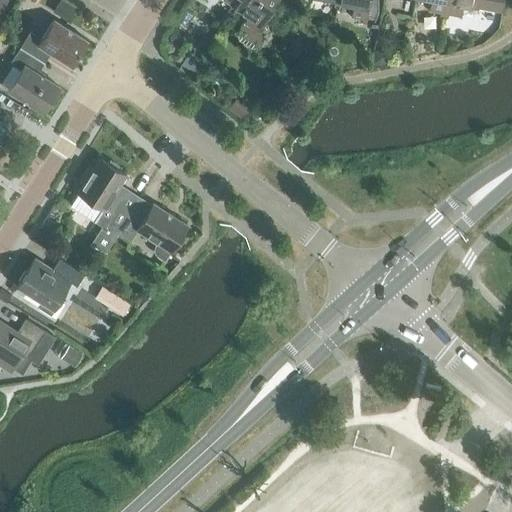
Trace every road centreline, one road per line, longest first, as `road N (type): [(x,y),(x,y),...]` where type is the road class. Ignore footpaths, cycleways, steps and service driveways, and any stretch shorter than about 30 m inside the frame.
road 1 (unclassified): [(376,292),(110,69)]
road 2 (secondary): [(139,511),(376,292)]
road 3 (residential): [(0,247),(110,69)]
road 4 (secondary): [(376,292),(511,170)]
